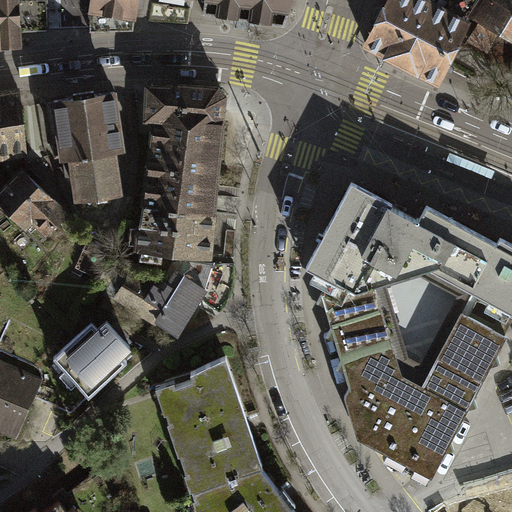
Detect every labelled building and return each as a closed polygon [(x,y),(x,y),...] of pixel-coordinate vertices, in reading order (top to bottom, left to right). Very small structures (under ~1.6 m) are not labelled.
[(13,0),(0,0),(0,46),(16,46),(15,30),(13,1),(13,0)] [(41,0),(13,1),(15,30),(43,29),(41,0)] [(87,0),(86,10),(131,15),(133,0),(87,0)] [(203,0),(202,12),(280,25),(288,0),(203,0)] [(427,0),(390,0),(366,45),(438,83),(470,23),(427,0)] [(481,0),(473,15),(480,19),(499,30),(511,37),(511,9),(496,0),(481,0)] [(511,0),(496,0),(511,9),(511,0)] [(488,48),(499,30),(480,19),(469,37),(488,48)] [(154,117),(151,137),(219,145),(224,95),(218,88),(149,86),(146,115),(154,117)] [(114,90),(53,98),(64,175),(71,176),(76,198),(120,193),(113,149),(120,148),(114,90)] [(20,91),(0,93),(0,153),(1,156),(26,151),(20,91)] [(151,137),(143,204),(211,212),(219,145),(151,137)] [(44,232),(65,211),(23,168),(0,190),(0,200),(20,221),(26,214),(44,232)] [(380,256),(401,249),(511,308),(511,244),(500,237),(496,243),(425,205),(418,219),(390,204),(390,201),(351,181),(305,264),(317,272),(327,303),(325,305),(348,383),(345,391),(357,435),(430,473),(503,336),(461,312),(421,385),(400,373),(371,273),(380,256)] [(143,204),(138,247),(141,248),(140,258),(161,260),(162,249),(206,254),(211,212),(143,204)] [(115,239),(90,228),(73,267),(98,278),(115,239)] [(130,275),(117,294),(176,331),(207,282),(210,264),(179,260),(162,288),(153,281),(149,287),(130,275)] [(91,320),(52,356),(88,394),(126,359),(120,353),(129,345),(105,319),(97,327),(91,320)] [(194,466),(200,483),(258,465),(261,464),(224,355),(164,382),(173,406),(167,408),(174,429),(181,427),(187,448),(180,450),(187,469),(194,466)] [(37,377),(0,360),(0,426),(14,432),(37,377)] [(135,511),(115,455),(66,494),(79,511),(135,511)] [(294,511),(258,465),(200,483),(193,486),(198,506),(206,505),(208,511),(294,511)] [(79,511),(66,494),(42,511),(38,511),(35,507),(27,511),(79,511)] [(484,511),(506,511),(497,501),(484,511)]
